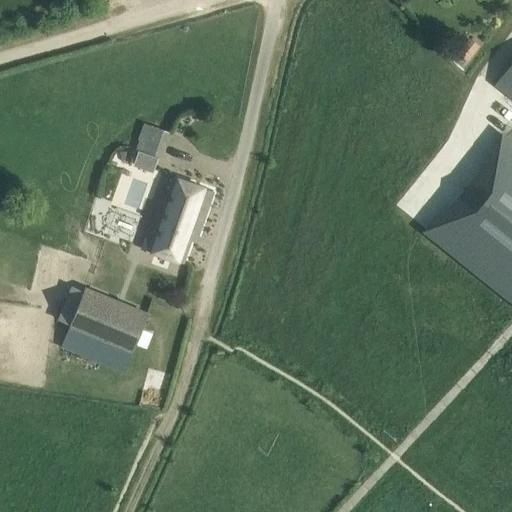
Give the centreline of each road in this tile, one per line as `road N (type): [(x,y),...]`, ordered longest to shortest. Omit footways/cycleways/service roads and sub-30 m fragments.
road 1 (unclassified): [(204,298),(277,0)]
road 2 (track): [(196,0),(0,58)]
